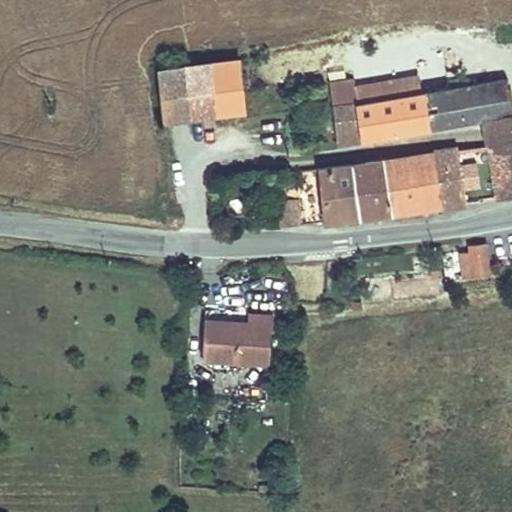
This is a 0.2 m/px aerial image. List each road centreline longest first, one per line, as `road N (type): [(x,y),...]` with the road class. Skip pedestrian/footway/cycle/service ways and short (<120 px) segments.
road 1 (unclassified): [(0,236),(203,255),(511,216)]
road 2 (unknown): [(203,255),(192,176),(202,153),(469,124)]
